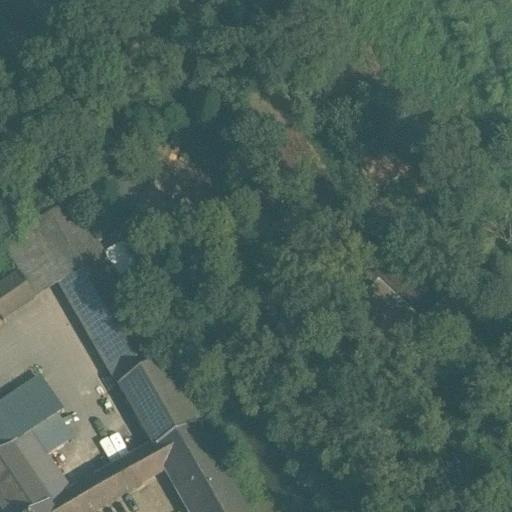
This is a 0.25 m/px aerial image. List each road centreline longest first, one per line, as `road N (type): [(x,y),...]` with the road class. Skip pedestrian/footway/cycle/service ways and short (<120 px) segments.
road 1 (track): [(74,96),(109,120),(272,186),(360,205),(442,239),(511,315)]
road 2 (track): [(0,146),(210,0)]
